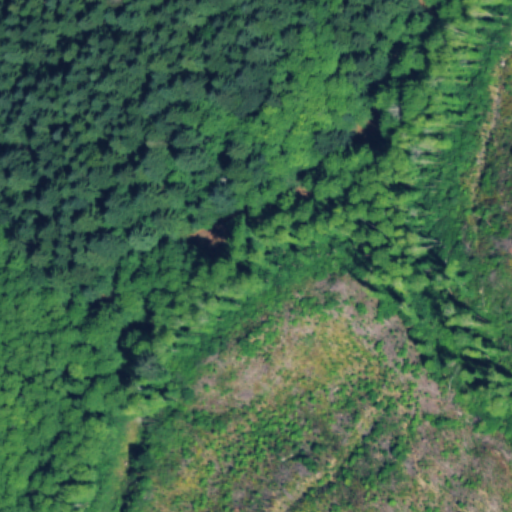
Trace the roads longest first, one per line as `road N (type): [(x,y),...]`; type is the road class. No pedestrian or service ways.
road 1 (residential): [(397,0),(356,109),(231,247),(130,301),(94,289),(52,211),(0,152)]
road 2 (residential): [(90,511),(130,463),(130,301)]
